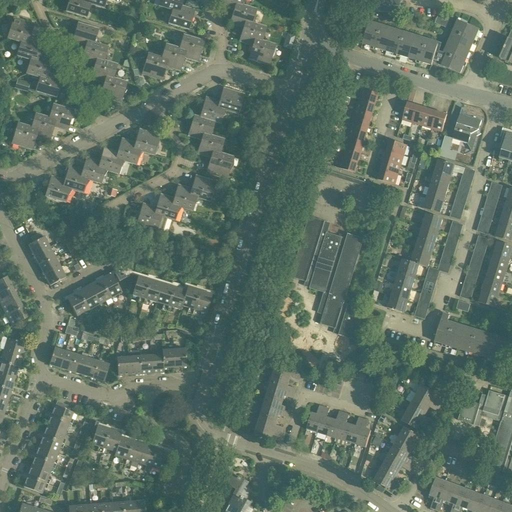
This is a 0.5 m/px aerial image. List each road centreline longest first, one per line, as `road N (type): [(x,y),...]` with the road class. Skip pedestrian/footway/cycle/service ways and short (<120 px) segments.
road 1 (residential): [(200,390),(292,91)]
road 2 (residential): [(429,333),(442,289),(456,278),(501,102)]
road 3 (residential): [(467,94),(307,42)]
road 4 (residential): [(200,390),(134,388),(106,397),(61,382),(44,385)]
road 5 (residential): [(102,131),(38,0)]
road 6 (residential): [(284,458),(303,395),(372,415)]
road 7 (residential): [(120,202),(173,173),(180,149),(157,103)]
road 8 (residential): [(44,385),(39,360),(48,318),(21,258)]
